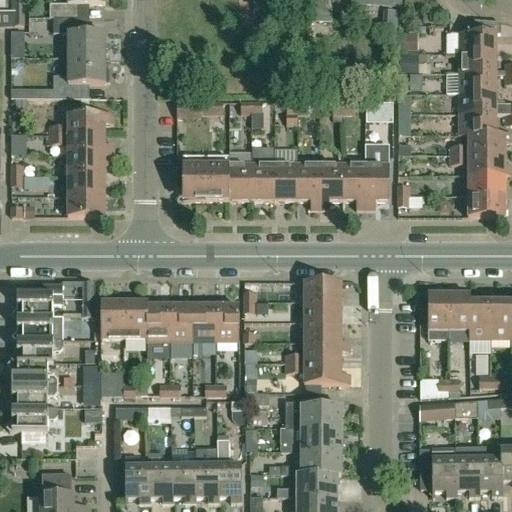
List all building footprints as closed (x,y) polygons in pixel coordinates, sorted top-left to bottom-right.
[(12,0),(12,29),(24,29),(23,0),(12,0)] [(104,0),(67,0),(67,7),(49,7),(49,22),(53,22),(78,22),(78,8),(105,8),(104,0)] [(401,10),(401,0),(334,0),(334,6),(401,10)] [(303,14),(303,27),(332,27),(332,15),(303,14)] [(78,22),(53,22),(53,37),(68,37),(67,62),(105,62),(105,36),(81,36),(81,22),(78,22)] [(459,36),(459,58),(496,58),(496,37),(501,37),(500,26),(474,24),(474,36),(459,36)] [(434,45),(449,46),(449,32),(435,32),(434,45)] [(395,36),(395,55),(418,55),(418,36),(395,36)] [(459,58),(459,79),(496,79),(496,58),(459,58)] [(420,59),(400,59),(400,77),(420,77),(420,59)] [(105,62),(67,62),(67,79),(53,79),(53,94),(40,94),(40,102),(81,103),(81,88),(105,88),(105,87),(109,87),(109,74),(105,74),(105,62)] [(447,99),(459,99),(496,99),(496,79),(459,79),(447,79),(447,99)] [(416,80),(399,80),(400,95),(416,95),(416,80)] [(399,99),(399,119),(411,119),(411,99),(399,99)] [(459,119),(496,119),(504,119),(511,119),(511,108),(496,108),(496,99),(459,99),(459,119)] [(201,122),(201,119),(201,106),(177,107),(176,122),(201,122)] [(223,119),(223,106),(201,106),(201,119),(223,119)] [(250,119),(250,106),(240,106),(240,118),(250,119)] [(250,106),(250,119),(262,119),(262,106),(250,106)] [(296,119),(296,106),(286,106),(286,119),(296,119)] [(296,106),(296,119),(308,119),(308,106),(296,106)] [(341,119),(341,106),(332,106),(332,119),(341,119)] [(341,106),(341,119),(354,119),(354,106),(341,106)] [(382,120),(391,120),(393,120),(393,106),(382,106),(382,120)] [(50,139),(105,139),(105,128),(114,129),(114,118),(68,118),(68,130),(50,130),(50,139)] [(411,119),(399,119),(399,138),(412,138),(411,119)] [(496,119),(459,119),(459,139),(468,139),(511,138),(496,138),(496,119)] [(450,150),(450,160),(505,160),(505,149),(511,148),(511,138),(468,139),(468,150),(450,150)] [(105,160),(114,160),(114,150),(105,150),(105,139),(50,139),(50,149),(68,149),(68,159),(104,160),(105,160)] [(68,168),(68,180),(105,180),(105,171),(114,171),(114,160),(105,160),(104,160),(68,159),(68,160),(62,160),(62,168),(68,168)] [(468,169),(468,181),(505,181),(505,180),(511,180),(511,170),(505,170),(505,160),(450,160),(450,169),(468,169)] [(178,206),(178,208),(180,209),(181,210),(182,210),(191,210),(191,205),(228,205),(229,169),(229,162),(182,161),(182,199),(181,199),(180,199),(178,200),(178,202),(178,204),(178,206)] [(10,180),(24,180),(24,169),(10,168),(10,180)] [(229,169),(228,205),(251,205),(251,169),(229,169)] [(273,169),(251,169),(251,205),(274,205),(273,169)] [(273,169),(274,205),(296,205),(296,169),(273,169)] [(296,169),(296,205),(310,205),(310,214),(319,214),(319,169),(296,169)] [(319,169),(319,214),(330,214),(330,205),(343,205),(342,169),(319,169)] [(342,169),(343,205),(356,206),(356,214),(365,214),(365,169),(342,169)] [(365,169),(365,214),(375,214),(375,206),(388,206),(388,169),(365,169)] [(10,180),(10,191),(24,191),(24,180),(10,180)] [(105,180),(68,180),(68,200),(105,200),(105,180)] [(468,181),(468,201),(505,201),(505,181),(468,181)] [(397,201),(410,201),(410,190),(397,190),(397,201)] [(68,200),(68,221),(105,221),(105,200),(68,200)] [(410,201),(397,201),(397,212),(410,212),(410,201)] [(505,221),(505,201),(468,201),(468,221),(505,221)] [(11,221),(23,222),(23,210),(11,210),(11,221)] [(82,286),(82,321),(82,322),(94,322),(95,286),(82,286)] [(341,307),(341,286),(304,286),(304,307),(341,307)] [(14,321),(63,321),(63,320),(53,320),(53,309),(63,309),(63,288),(42,288),(42,298),(17,298),(16,314),(12,318),(14,321)] [(243,307),(256,307),(256,296),(243,296),(243,307)] [(448,344),(448,335),(448,297),(427,297),(427,344),(448,344)] [(468,344),(468,307),(469,307),(469,298),(448,297),(448,335),(468,335),(468,344)] [(101,342),(124,342),(124,305),(101,305),(101,342)] [(124,342),(146,342),(147,309),(148,309),(148,305),(124,305),(124,342)] [(256,307),(243,307),(243,318),(256,318),(256,307)] [(341,307),(304,307),(304,327),(341,327),(341,307)] [(468,307),(468,344),(489,344),(489,307),(469,307),(468,307)] [(489,344),(510,344),(510,307),(489,307),(489,344)] [(147,309),(146,342),(146,346),(169,346),(170,309),(148,309),(147,309)] [(169,346),(192,346),(192,309),(170,309),(169,346)] [(192,346),(215,346),(215,309),(192,309),(192,346)] [(215,309),(215,346),(239,347),(239,309),(215,309)] [(63,321),(14,321),(15,321),(16,321),(16,336),(11,341),(14,344),(62,344),(63,328),(63,321)] [(341,327),(304,327),(304,348),(350,348),(350,347),(341,347),(341,327)] [(243,348),(256,348),(256,337),(243,337),(243,348)] [(9,366),(53,366),(53,355),(59,355),(62,351),(62,344),(14,344),(14,345),(16,345),(16,359),(9,366)] [(350,348),(304,348),(304,358),(285,358),(285,368),(341,368),(341,357),(350,357),(350,348)] [(11,389),(57,389),(57,383),(53,379),(47,379),(47,367),(53,367),(53,366),(9,366),(6,369),(11,374),(11,389)] [(341,368),(285,368),(285,378),(304,378),(304,389),(350,389),(350,379),(341,379),(341,368)] [(489,392),(489,379),(478,379),(478,393),(489,392)] [(489,379),(489,392),(500,392),(500,379),(489,379)] [(71,382),(70,394),(105,395),(105,383),(71,382)] [(437,395),(448,395),(448,382),(437,382),(437,395)] [(448,395),(459,395),(459,382),(448,382),(448,395)] [(215,402),(215,385),(204,385),(204,402),(215,402)] [(215,385),(215,402),(227,402),(226,385),(215,385)] [(123,388),(123,402),(135,402),(135,388),(123,388)] [(159,401),(169,402),(169,388),(159,388),(159,401)] [(169,388),(169,402),(180,402),(181,388),(169,388)] [(8,413),(57,413),(57,412),(47,412),(48,400),(53,400),(57,396),(57,389),(11,389),(11,405),(6,410),(8,413)] [(96,398),(97,417),(107,416),(106,397),(96,398)] [(244,399),(244,402),(244,406),(244,410),(268,410),(268,398),(244,399)] [(499,403),(500,413),(511,411),(511,408),(511,402),(499,403)] [(500,413),(499,403),(487,404),(487,413),(500,413)] [(301,410),(301,405),(285,405),(285,433),(293,433),(341,433),(341,410),(301,410)] [(244,415),(244,410),(244,406),(231,406),(231,415),(244,415)] [(467,406),(454,407),(455,416),(455,422),(468,422),(467,406)] [(455,423),(455,422),(455,416),(454,407),(439,409),(440,424),(455,423)] [(115,412),(115,424),(135,424),(135,420),(148,420),(148,412),(115,412)] [(171,426),(171,420),(171,412),(148,412),(148,420),(148,426),(171,426)] [(193,420),(193,412),(181,412),(181,420),(193,420)] [(193,412),(193,420),(206,420),(206,412),(193,412)] [(45,436),(47,436),(47,423),(54,423),(57,419),(57,413),(8,413),(9,414),(11,414),(11,428),(6,433),(9,436),(21,436),(21,448),(45,448),(45,436)] [(231,415),(231,422),(236,428),(244,428),(244,415),(231,415)] [(341,433),(293,433),(293,435),(301,435),(301,447),(281,447),(281,456),(341,456),(341,433)] [(217,469),(217,507),(219,507),(219,502),(231,502),(231,507),(242,507),(241,468),(229,468),(229,444),(217,444),(217,469)] [(456,502),(455,463),(455,452),(431,453),(431,461),(419,461),(420,499),(432,499),(432,503),(434,503),(434,497),(445,497),(446,503),(456,502)] [(499,462),(478,462),(479,502),(480,502),(480,496),(491,496),(491,502),(502,501),(501,452),(499,452),(499,462)] [(511,452),(501,452),(502,501),(503,501),(502,486),(511,486),(511,452)] [(150,470),(149,470),(149,508),(151,508),(150,503),(162,503),(162,508),(172,508),(171,469),(171,456),(150,456),(150,470)] [(341,456),(281,456),(281,457),(301,457),(301,470),(281,470),(281,478),(341,478),(341,456)] [(149,508),(149,470),(138,470),(138,461),(124,461),(125,509),(128,509),(128,503),(139,503),(139,509),(149,508)] [(478,462),(455,463),(456,502),(457,502),(457,497),(468,497),(468,502),(479,502),(478,462)] [(194,469),(171,469),(172,508),(174,508),(174,503),(185,502),(185,508),(195,508),(194,469)] [(194,469),(195,508),(197,508),(196,502),(208,502),(208,508),(217,507),(217,469),(194,469)] [(341,478),(281,478),(281,479),(297,479),(297,493),(277,493),(277,501),(337,501),(337,479),(341,479),(341,478)] [(40,497),(40,511),(89,511),(90,510),(74,510),(74,497),(72,497),(71,479),(43,480),(43,497),(40,497)] [(262,511),(262,501),(250,501),(249,511),(262,511)] [(336,511),(337,501),(277,501),(277,502),(297,502),(296,511),(336,511)]
